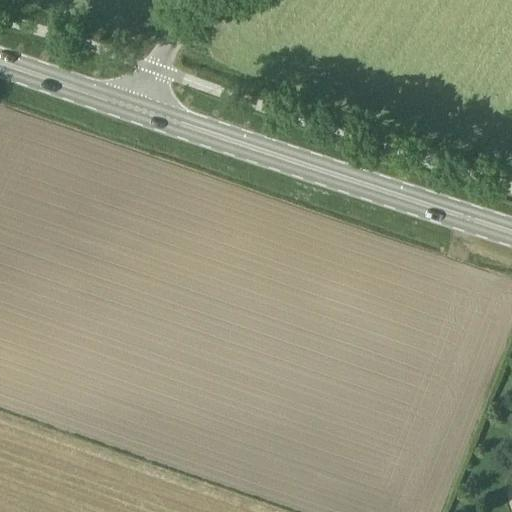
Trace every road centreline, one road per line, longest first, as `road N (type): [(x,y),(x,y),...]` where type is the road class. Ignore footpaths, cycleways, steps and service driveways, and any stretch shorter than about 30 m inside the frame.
road 1 (secondary): [(511,230),(138,110)]
road 2 (secondary): [(138,110),(0,59)]
road 3 (unclassified): [(138,110),(206,0)]
